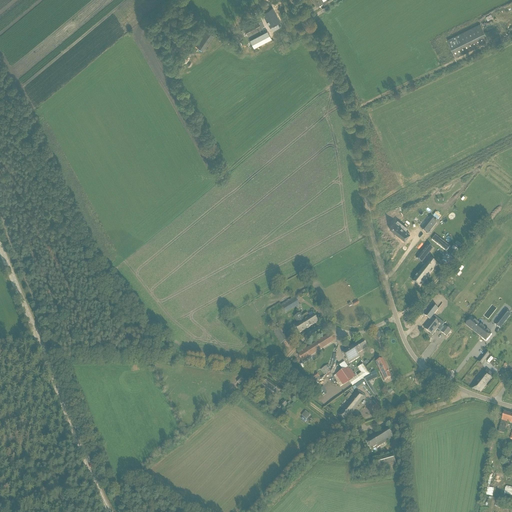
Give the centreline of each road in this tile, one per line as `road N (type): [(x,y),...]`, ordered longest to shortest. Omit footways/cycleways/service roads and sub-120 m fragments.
road 1 (unclassified): [(396,318),(370,228),(353,119),(291,0)]
road 2 (tertiary): [(108,511),(0,247)]
road 3 (unclassified): [(348,432),(274,371),(319,326),(358,333),(396,318)]
road 4 (track): [(141,355),(274,376)]
road 5 (unclassified): [(246,511),(296,457),(348,432)]
road 6 (unclassified): [(348,432),(467,392)]
